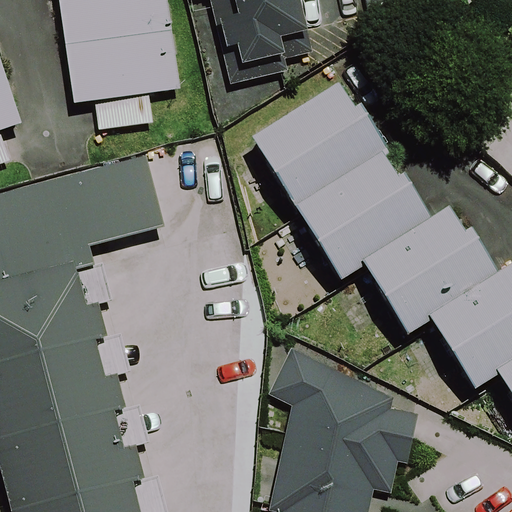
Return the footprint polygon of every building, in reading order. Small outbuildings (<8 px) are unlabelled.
[(173,97),(159,0),(50,0),(67,112),(90,109),(94,137),(148,130),(144,102),(173,97)] [(206,0),(225,77),(319,55),(306,0),(206,0)] [(0,171),(4,171),(0,159),(0,141),(16,136),(0,84),(0,171)] [(374,151),(338,94),(251,148),(287,206),(374,151)] [(356,269),(426,227),(383,156),(290,213),(333,283),(356,269)] [(96,266),(88,268),(84,254),(156,234),(137,167),(0,204),(0,489),(6,511),(131,511),(125,487),(138,484),(127,445),(119,448),(112,424),(120,422),(107,377),(99,379),(90,347),(100,345),(90,307),(106,303),(96,266)] [(426,227),(356,269),(398,337),(423,322),(493,280),(451,211),(426,227)] [(489,377),(511,363),(511,267),(493,280),(423,322),(465,392),(489,377)] [(511,363),(489,377),(511,415),(511,363)] [(422,419),(362,406),(350,461),(410,474),(422,419)] [(342,430),(285,417),(263,511),(388,511),(390,502),(329,489),(342,430)]
